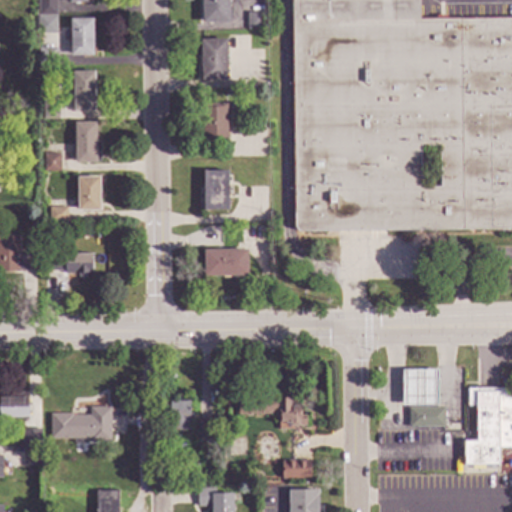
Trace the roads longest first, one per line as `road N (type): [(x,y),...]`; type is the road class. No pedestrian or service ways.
road 1 (secondary): [(352,330),(0,329)]
road 2 (residential): [(159,329),(154,0)]
road 3 (residential): [(356,511),(352,330)]
road 4 (secondary): [(487,327),(352,330)]
